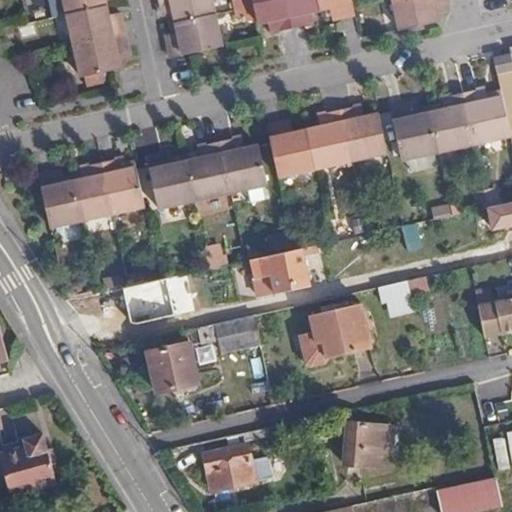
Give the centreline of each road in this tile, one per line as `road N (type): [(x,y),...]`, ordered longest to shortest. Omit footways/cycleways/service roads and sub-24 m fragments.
road 1 (residential): [(166,111),(475,38),(466,0)]
road 2 (tertiary): [(60,366),(153,511)]
road 3 (residential): [(0,151),(166,111)]
road 4 (tertiary): [(0,252),(60,366)]
